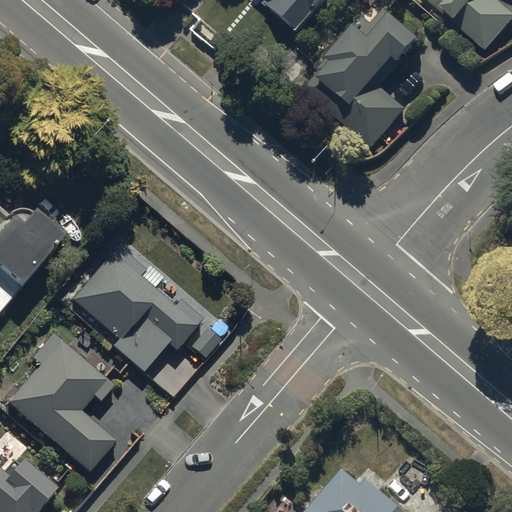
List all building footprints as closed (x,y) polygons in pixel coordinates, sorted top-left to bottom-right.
[(269,0),(265,5),(299,34),(328,0),(269,0)] [(424,0),(477,45),(487,53),(511,23),(511,13),(496,0),(424,0)] [(342,123),(373,150),(406,111),(380,89),(400,65),(421,41),(392,17),(385,10),(372,26),(364,19),(355,29),(328,62),(319,72),(321,74),(305,92),(342,123)] [(13,211),(5,215),(0,210),(0,310),(21,286),(19,284),(62,235),(32,209),(29,212),(24,210),(13,211)] [(145,269),(116,245),(71,299),(118,338),(111,347),(141,371),(164,344),(174,353),(203,318),(179,299),(174,306),(153,289),(162,278),(147,266),(145,269)] [(94,353),(88,361),(52,332),(32,357),(40,364),(7,404),(90,471),(115,440),(79,411),(92,395),(100,401),(115,383),(106,375),(112,368),(94,353)] [(0,511),(36,511),(56,488),(19,457),(6,474),(0,469),(0,511)] [(362,482),(343,466),(305,511),(411,511),(368,476),(362,482)]
